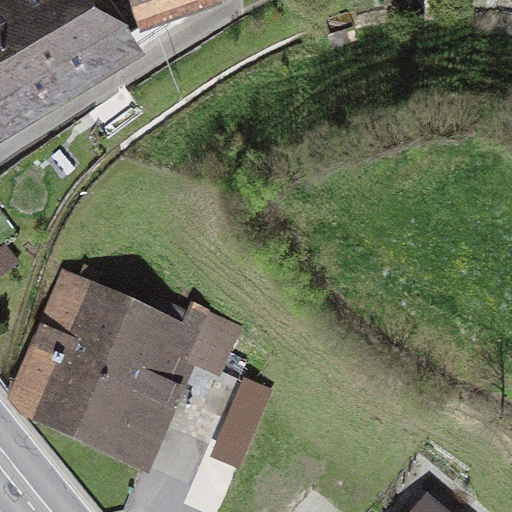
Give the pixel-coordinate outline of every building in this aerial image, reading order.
[(0,0),(0,122),(121,48),(91,0),(0,0)] [(139,0),(147,20),(203,0),(139,0)] [(63,282),(15,397),(147,455),(189,358),(219,371),(239,326),(191,304),(185,318),(157,305),(149,322),(63,282)] [(190,501),(211,511),(216,511),(234,473),(208,458),(190,501)] [(436,511),(424,501),(414,511),(436,511)]
